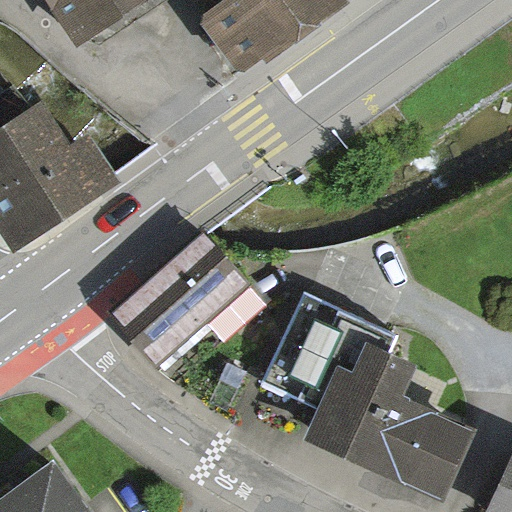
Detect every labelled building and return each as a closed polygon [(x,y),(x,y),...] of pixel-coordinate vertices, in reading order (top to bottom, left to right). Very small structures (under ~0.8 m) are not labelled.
[(53,0),(80,45),(156,0),(53,0)] [(226,0),(227,2),(205,16),(241,70),(344,0),(226,0)] [(42,115),(0,142),(0,220),(16,245),(113,182),(88,145),(70,157),(42,115)] [(265,295),(226,249),(133,329),(172,375),(265,295)] [(460,504),(494,434),(427,402),(445,364),(403,344),(407,336),(317,294),(275,381),(342,412),(328,442),(460,504)] [(102,511),(69,470),(14,511),(102,511)] [(511,511),(511,488),(502,511),(511,511)]
